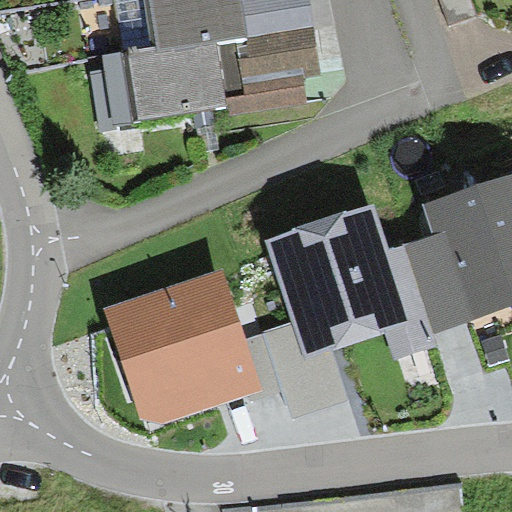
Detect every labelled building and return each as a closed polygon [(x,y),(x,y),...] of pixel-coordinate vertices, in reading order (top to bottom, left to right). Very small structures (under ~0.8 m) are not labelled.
[(150,0),(158,46),(102,55),(104,70),(91,72),(100,125),(228,104),(230,117),(309,106),(306,77),(321,76),(314,29),(310,0),(150,0)] [(511,174),(425,204),(435,233),(401,245),(432,335),(511,307),(511,174)] [(371,206),(266,240),(293,322),(305,358),(332,348),(410,324),(371,206)] [(221,269),(105,309),(147,430),(247,395),(263,389),(245,339),(221,269)] [(332,348),(305,358),(293,322),(265,332),(285,391),(294,418),(349,399),(332,348)] [(265,332),(245,339),(263,389),(247,395),(250,404),(285,391),(265,332)]
